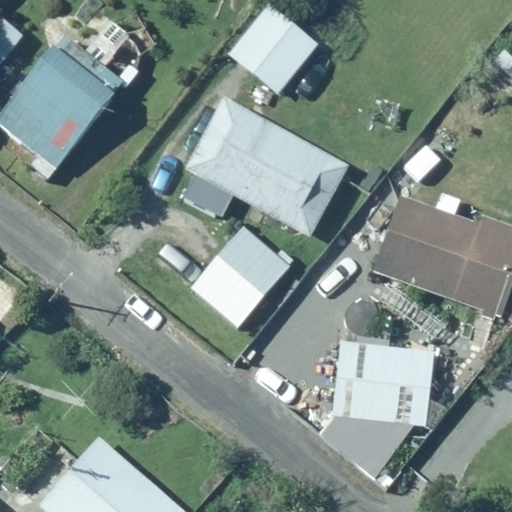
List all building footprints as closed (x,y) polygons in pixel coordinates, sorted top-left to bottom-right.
[(259,4),(219,55),(271,96),(311,46),(259,4)] [(2,20),(0,22),(0,131),(49,169),(113,85),(50,37),(40,50),(2,20)] [(213,98),(174,173),(303,239),(342,164),(213,98)] [(511,254),(511,226),(467,211),(454,206),(457,197),(433,189),(427,209),(394,197),(368,270),(492,313),(511,254)] [(236,228),(180,288),(226,331),(283,271),(236,228)] [(426,348),(333,340),(327,418),(419,426),(426,348)] [(179,511),(93,438),(34,509),(37,511),(179,511)]
